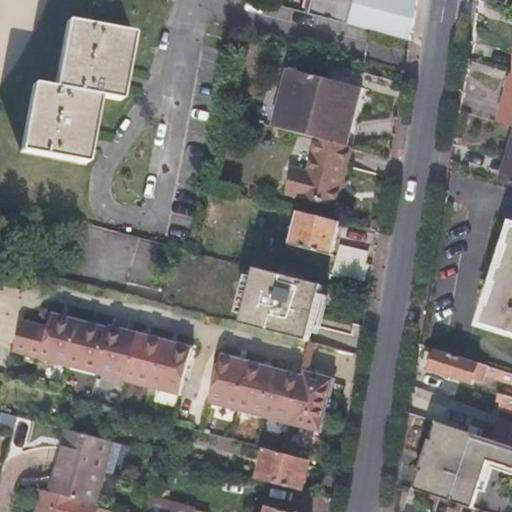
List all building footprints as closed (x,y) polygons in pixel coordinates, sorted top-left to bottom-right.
[(307,0),(304,13),(343,23),(349,0),(307,0)] [(349,0),(343,23),(410,40),(416,0),(349,0)] [(22,151),(87,164),(101,98),(122,102),(135,36),(70,23),(56,89),(35,85),(22,151)] [(319,141),(348,149),(363,88),(290,70),(275,130),(319,141)] [(511,127),(511,85),(500,124),(511,127)] [(311,171),(345,180),(352,150),(348,149),(319,141),(311,171)] [(511,146),(501,183),(511,186),(511,146)] [(338,208),(345,180),(311,171),(310,176),(295,172),(289,196),(338,208)] [(331,258),(340,224),(300,213),(291,247),(331,258)] [(466,336),(511,350),(511,241),(497,236),(490,257),(494,258),(476,317),(472,316),(466,336)] [(334,274),(362,282),(365,267),(337,260),(334,274)] [(256,269),(241,326),(309,343),(323,286),(256,269)] [(180,397),(193,349),(111,328),(110,330),(53,315),(50,329),(22,322),(14,353),(180,397)] [(511,375),(438,351),(431,372),(474,386),(478,375),(511,385),(511,375)] [(222,357),(209,405),(320,434),(334,381),(306,374),(305,379),(222,357)] [(511,398),(499,394),(497,402),(502,404),(500,408),(511,411),(511,398)] [(511,447),(441,424),(420,492),(476,510),(491,462),(511,468),(511,447)] [(59,479),(56,494),(78,500),(97,505),(111,442),(81,434),(81,436),(70,433),(67,448),(61,447),(54,478),(59,479)] [(312,463),(268,452),(260,482),(304,493),(312,463)] [(56,494),(46,491),(40,511),(101,511),(102,510),(102,507),(97,505),(78,500),(56,494)]
